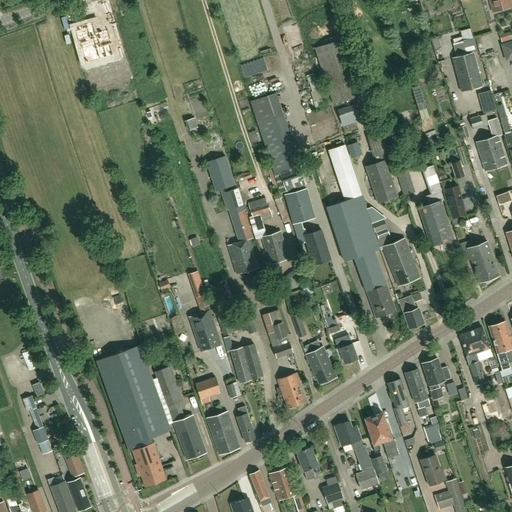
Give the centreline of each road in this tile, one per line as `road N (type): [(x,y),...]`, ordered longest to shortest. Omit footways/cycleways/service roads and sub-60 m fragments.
road 1 (secondary): [(158,511),(511,289)]
road 2 (secondary): [(116,511),(0,204)]
road 3 (track): [(268,195),(202,0)]
road 4 (unknown): [(442,330),(498,466)]
